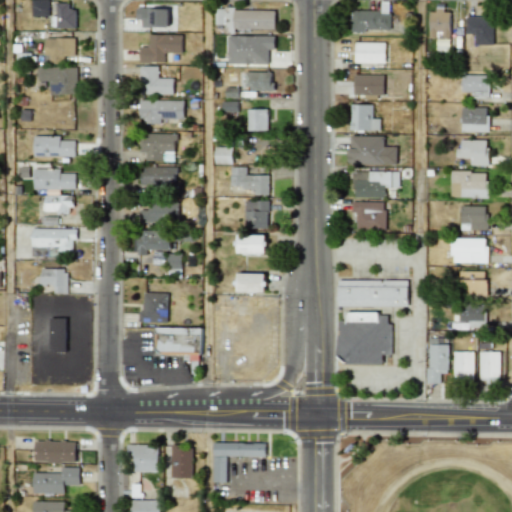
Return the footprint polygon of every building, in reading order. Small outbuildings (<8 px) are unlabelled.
[(48,0),(31,0),(32,16),(49,15),(48,0)] [(275,10),(215,9),(214,24),(224,24),(224,33),(234,34),(234,29),(275,29),(275,10)] [(390,31),(390,13),(387,13),(387,10),(350,9),(349,30),(390,31)] [(429,38),(450,38),(450,10),(429,11),(429,38)] [(466,34),(475,34),(475,45),(494,44),(493,16),(466,16),(466,34)] [(181,53),(181,35),(148,34),(148,47),(139,47),(139,63),(165,63),(165,53),(181,53)] [(268,64),(268,49),(275,49),(275,36),(227,36),(227,64),(268,64)] [(75,56),(74,38),(45,38),(45,64),(64,63),(64,57),(75,56)] [(354,63),(385,63),(385,42),(354,42),(354,63)] [(50,95),(76,94),(76,66),(37,67),(37,82),(50,81),(50,95)] [(173,94),(172,78),(158,78),(157,66),(139,66),(139,94),(173,94)] [(271,72),(245,71),(244,89),(271,90),(271,72)] [(383,95),(383,75),(353,75),(353,94),(383,95)] [(461,91),(472,92),(472,97),(488,97),(488,75),(462,75),(461,91)] [(183,100),(140,100),(140,123),(161,123),(161,118),(183,118),(183,100)] [(372,105),(350,104),(349,130),(379,131),(380,119),(372,118),(372,105)] [(488,108),(461,107),(461,131),(487,132),(488,108)] [(267,109),(247,109),(248,131),(268,130),(267,109)] [(145,161),(174,161),(175,134),(139,133),(138,152),(145,152),(145,161)] [(60,136),(33,135),(33,156),(74,156),(75,140),(60,140),(60,136)] [(396,147),(383,146),(384,136),(349,135),(348,164),(396,165),(396,147)] [(488,140),(458,140),(458,158),(470,158),(470,165),(487,165),(488,140)] [(231,163),(232,147),(215,147),(214,163),(231,163)] [(175,167),(143,166),(142,186),(174,187),(175,167)] [(245,175),(245,167),(230,167),(230,187),(254,187),(254,194),(268,195),(268,175),(245,175)] [(60,169),(33,168),(33,189),(75,189),(75,173),(60,173),(60,169)] [(399,172),(353,171),(352,197),(384,197),(385,188),(398,188),(399,172)] [(486,198),(487,172),(451,171),(450,197),(486,198)] [(44,212),(71,212),(71,195),(44,196),(44,212)] [(268,201),(244,200),(244,228),(268,229),(268,201)] [(357,212),(356,228),(385,229),(385,202),(351,201),(351,212),(357,212)] [(139,222),(178,222),(178,203),(148,203),(148,210),(140,209),(139,222)] [(460,229),(486,230),(487,206),(460,205),(460,229)] [(31,255),(57,256),(57,251),(72,251),(72,240),(76,240),(76,229),(32,228),(31,255)] [(134,254),(147,254),(147,250),(170,250),(169,230),(134,231),(134,254)] [(266,235),(236,235),(236,254),(265,254),(266,235)] [(486,263),(487,238),(451,238),(451,262),(486,263)] [(168,275),(181,275),(181,254),(167,254),(168,275)] [(66,268),(41,269),(41,285),(53,285),(53,294),(66,293),(66,268)] [(485,271),(459,271),(460,293),(486,293),(485,271)] [(263,293),(264,274),(236,273),(236,292),(263,293)] [(337,306),(408,307),(408,280),(338,280),(337,306)] [(167,322),(168,293),(143,292),(142,311),(138,311),(138,322),(167,322)] [(458,321),(468,321),(468,327),(485,327),(485,300),(458,300),(458,321)] [(340,320),(340,364),(382,365),(382,354),(390,354),(390,313),(346,313),(346,321),(340,320)] [(66,352),(65,317),(49,318),(50,352),(66,352)] [(200,356),(201,328),(156,327),(156,356),(200,356)] [(428,344),(427,383),(441,384),(441,373),(448,373),(448,344),(428,344)] [(473,352),(453,352),(453,379),(473,379),(473,352)] [(499,352),(479,352),(479,381),(500,381),(499,352)] [(76,442),(35,440),(34,461),(75,463),(76,442)] [(266,457),(266,443),(213,442),(213,482),(226,482),(227,456),(266,457)] [(133,471),(158,472),(158,445),(126,444),(126,455),(133,455),(133,471)] [(192,478),(192,445),(171,445),(170,477),(192,478)] [(80,485),(79,467),(61,467),(61,472),(32,473),(33,493),(64,493),(64,485),(80,485)] [(160,511),(160,500),(130,500),(130,511),(160,511)] [(32,511),(77,511),(78,511),(64,510),(64,502),(33,501),(32,511)]
